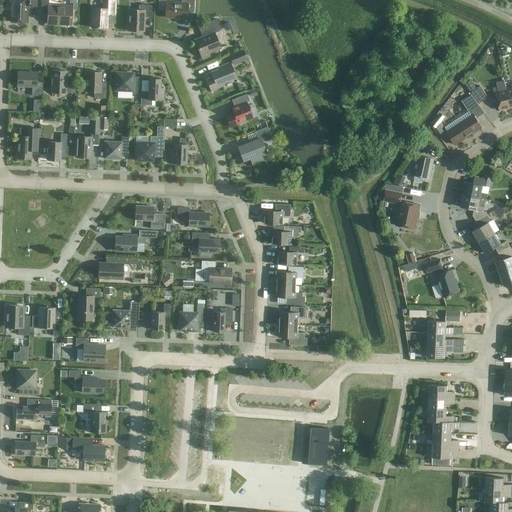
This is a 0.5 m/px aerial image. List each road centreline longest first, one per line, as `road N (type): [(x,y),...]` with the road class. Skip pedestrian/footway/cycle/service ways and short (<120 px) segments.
road 1 (residential): [(134,479),(139,359),(258,363),(259,258),(228,193)]
road 2 (residential): [(228,193),(176,51),(1,43)]
road 3 (residential): [(497,311),(484,273),(448,235),(444,204),(457,165),(511,126)]
road 4 (residential): [(0,275),(53,271),(110,188)]
road 5 (residential): [(134,479),(0,474)]
